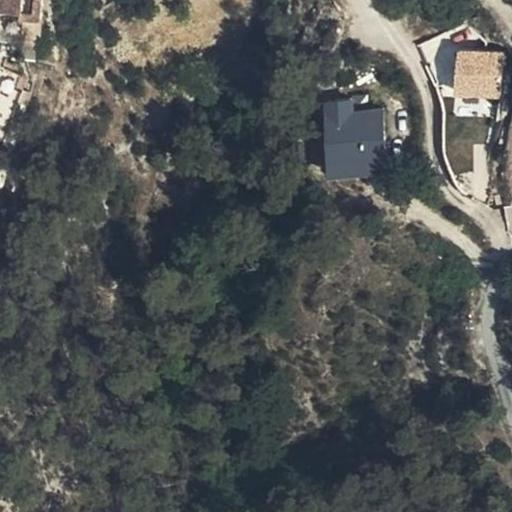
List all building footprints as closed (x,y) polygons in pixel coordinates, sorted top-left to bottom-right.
[(0,0),(0,22),(27,25),(26,30),(47,33),(50,0),(0,0)] [(335,25),(337,48),(353,45),(350,22),(335,25)] [(454,98),(503,97),(501,50),(453,51),(454,98)] [(16,90),(4,86),(0,97),(0,164),(4,166),(22,116),(8,111),(16,90)] [(387,175),(382,109),(352,111),(351,99),(321,101),(327,180),(387,175)]
